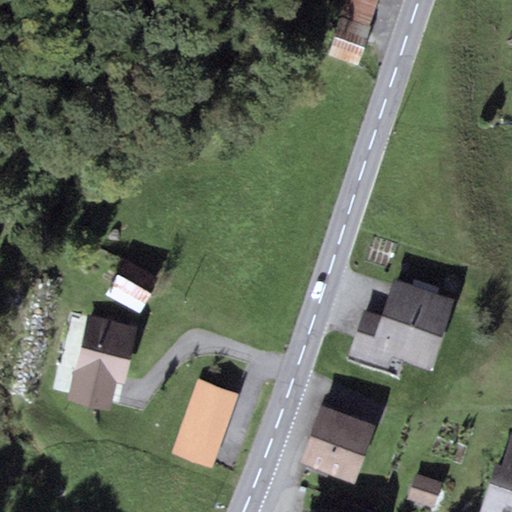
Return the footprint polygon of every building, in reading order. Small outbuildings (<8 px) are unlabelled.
[(347,0),(345,5),(371,13),(375,1),(370,0),(347,0)] [(341,18),(367,26),(371,13),(345,5),(341,18)] [(338,30),(363,38),(367,26),(341,18),(341,19),(338,30)] [(334,41),(359,49),(363,38),(338,30),(334,41)] [(330,54),(355,61),(359,49),(334,41),(330,54)] [(157,265),(132,252),(128,260),(153,273),(157,265)] [(153,276),(152,275),(153,273),(128,260),(112,294),(138,307),(153,276)] [(398,287),(385,328),(364,321),(355,350),(375,356),(380,341),(424,355),(442,301),(398,287)] [(106,401),(113,374),(119,375),(130,326),(89,317),(72,393),(106,401)] [(232,396),(201,385),(179,449),(209,459),(232,396)] [(365,425),(325,411),(305,466),(324,473),(328,461),(349,469),(365,425)] [(511,442),(505,466),(499,464),(494,480),(511,485),(511,442)] [(412,495),(430,501),(436,483),(418,477),(412,495)] [(511,511),(511,485),(494,480),(486,507),(502,511),(511,511)]
